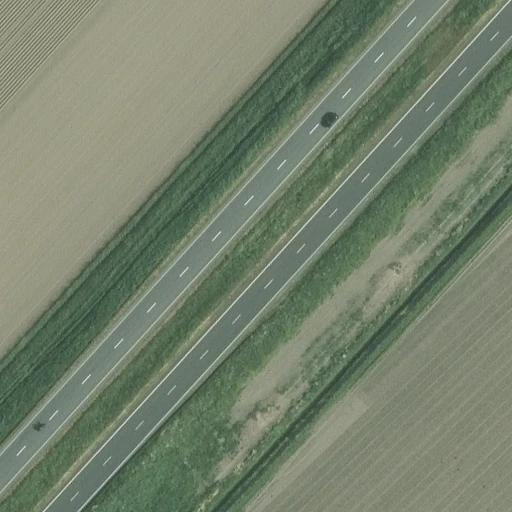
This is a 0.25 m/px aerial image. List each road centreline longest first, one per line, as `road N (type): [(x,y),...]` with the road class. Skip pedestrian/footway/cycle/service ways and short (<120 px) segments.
road 1 (trunk): [(52,511),(511,8)]
road 2 (trunk): [(436,0),(0,478)]
